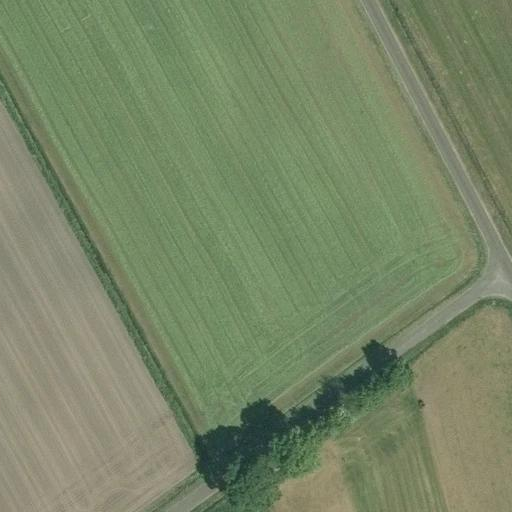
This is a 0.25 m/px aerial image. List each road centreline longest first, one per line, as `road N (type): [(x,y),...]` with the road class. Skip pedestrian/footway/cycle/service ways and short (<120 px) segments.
road 1 (unclassified): [(174,511),(509,269)]
road 2 (unclassified): [(509,269),(359,0)]
